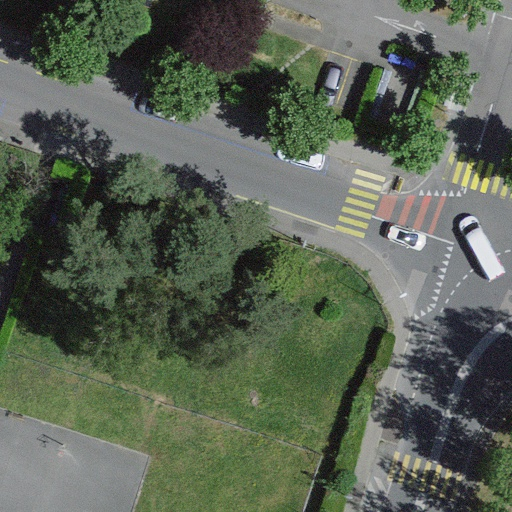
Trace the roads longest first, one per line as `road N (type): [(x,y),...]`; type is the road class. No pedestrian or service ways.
road 1 (residential): [(456,241),(0,94)]
road 2 (residential): [(456,241),(511,29)]
road 3 (residential): [(511,322),(476,351),(460,381),(417,511)]
